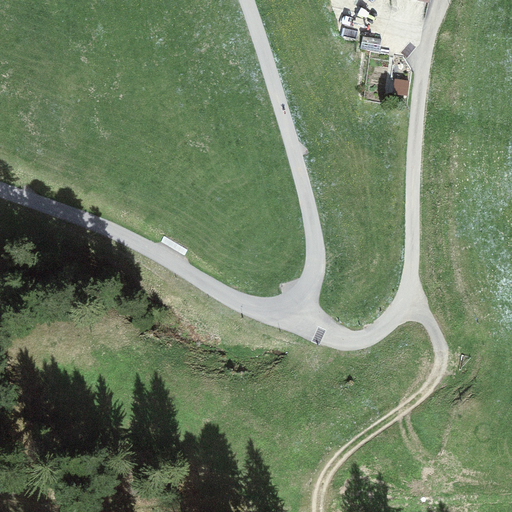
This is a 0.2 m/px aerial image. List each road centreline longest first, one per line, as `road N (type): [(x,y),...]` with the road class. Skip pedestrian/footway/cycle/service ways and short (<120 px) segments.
road 1 (unclassified): [(0,189),(144,245),(260,308),(298,307),(313,277),(314,242),(276,78),(245,0)]
road 2 (track): [(298,307),(338,336),(365,338),(409,296),(417,108),(442,0)]
road 3 (track): [(409,296),(438,337),(437,376),(327,471),(320,511)]
